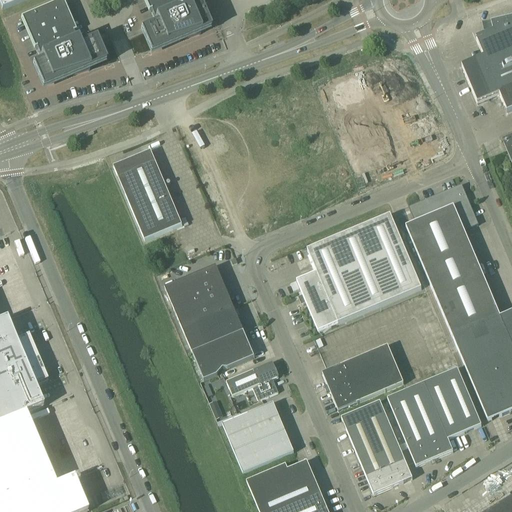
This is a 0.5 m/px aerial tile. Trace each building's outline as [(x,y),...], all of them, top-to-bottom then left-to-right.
[(0,0),(0,7),(2,11),(27,0),(0,0)] [(164,0),(150,0),(143,3),(148,13),(150,12),(167,5),(164,0)] [(184,0),(178,0),(167,5),(171,15),(188,8),(184,0)] [(62,2),(40,12),(44,22),(66,13),(62,2)] [(167,5),(150,12),(154,22),(171,15),(167,5)] [(171,15),(154,22),(156,27),(140,34),(150,58),(210,32),(200,8),(190,12),(188,8),(171,15)] [(44,22),(40,12),(20,20),(25,30),(44,22)] [(66,13),(44,22),(48,32),(71,22),(66,13)] [(511,21),(491,27),(493,34),(476,42),(484,60),(462,70),(477,107),(500,98),(507,116),(511,114),(511,21)] [(44,22),(25,30),(29,40),(48,32),(44,22)] [(71,22),(48,32),(52,42),(73,33),(75,32),(71,22)] [(48,32),(29,40),(33,50),(35,49),(52,42),(48,32)] [(73,33),(52,42),(57,52),(77,43),(75,38),(73,33)] [(57,52),(40,59),(42,64),(32,69),(42,92),(106,65),(96,41),(79,48),(77,43),(57,52)] [(52,42),(35,49),(40,59),(57,52),(52,42)] [(511,163),(511,136),(502,140),(502,141),(511,163)] [(113,169),(145,243),(182,227),(151,153),(113,169)] [(406,229),(463,365),(511,344),(511,313),(500,319),(464,233),(478,227),(467,200),(468,200),(467,196),(465,196),(461,187),(409,210),(415,225),(406,229)] [(304,298),(300,299),(303,306),(307,304),(319,334),(421,291),(390,217),(307,252),(317,275),(298,283),(304,298)] [(165,290),(182,331),(233,310),(216,269),(165,290)] [(182,331),(192,356),(243,334),(233,310),(182,331)] [(0,375),(37,360),(27,337),(14,343),(5,322),(0,324),(0,375)] [(243,334),(192,356),(204,383),(217,378),(223,371),(228,371),(254,360),(243,334)] [(511,344),(463,365),(488,424),(511,413),(511,344)] [(327,387),(324,389),(326,394),(330,393),(338,413),(403,386),(388,348),(322,376),(327,387)] [(37,360),(0,375),(0,511),(85,511),(72,481),(54,488),(24,416),(42,409),(33,388),(47,382),(37,360)] [(272,365),(226,384),(232,399),(244,394),(252,391),(258,403),(278,395),(274,385),(272,386),(271,383),(278,380),(272,365)] [(453,454),(448,442),(481,428),(457,372),(387,401),(416,469),(453,454)] [(341,421),(374,498),(412,481),(380,404),(341,421)] [(234,455),(243,476),(294,455),(285,434),(273,406),(222,427),(234,455)] [(219,411),(213,414),(216,421),(222,418),(219,411)] [(246,484),(258,511),(284,511),(321,497),(307,464),(288,472),(286,467),(246,484)] [(511,483),(507,477),(496,484),(506,500),(509,498),(509,499),(511,497),(511,483)] [(496,484),(485,491),(495,507),(506,500),(496,484)] [(485,491),(473,498),(482,511),(486,511),(489,511),(495,507),(485,491)] [(327,511),(321,497),(284,511),(327,511)] [(482,511),(473,498),(462,505),(466,511),(482,511)] [(495,507),(489,511),(508,511),(511,510),(511,502),(509,499),(509,498),(506,500),(495,507)]
